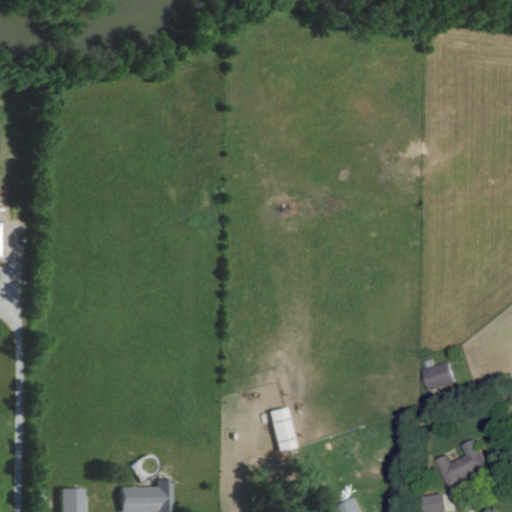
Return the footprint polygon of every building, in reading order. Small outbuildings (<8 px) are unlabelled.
[(423,369),(429,390),(456,383),(451,361),(423,369)] [(292,446),(283,406),(264,410),(274,451),(292,446)] [(489,468),(475,438),(463,444),(468,454),(452,461),(448,454),(437,459),(449,486),(489,468)] [(115,486),(115,511),(168,511),(167,479),(151,479),(152,486),(115,486)] [(55,511),(78,511),(78,488),(55,488),(55,511)] [(428,511),(440,511),(444,511),(441,493),(425,496),(428,511)] [(340,503),(342,511),(360,511),(356,497),(340,503)]
